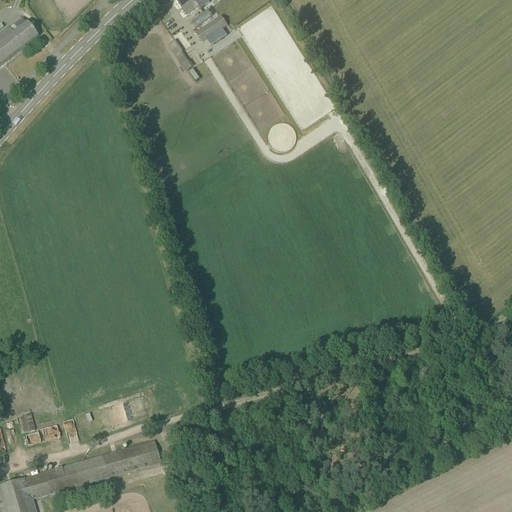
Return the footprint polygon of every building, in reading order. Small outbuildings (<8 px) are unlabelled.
[(174,0),(186,16),(207,0),(174,0)] [(208,22),(210,25),(196,35),(202,44),(223,31),(213,18),(208,22)] [(22,20),(10,29),(8,27),(0,33),(0,67),(37,38),(25,24),(25,25),(22,20)] [(183,71),(189,68),(179,47),(172,50),(183,71)] [(18,418),(22,434),(34,431),(30,415),(18,418)] [(43,429),(35,430),(36,443),(57,440),(54,422),(43,424),(43,429)] [(36,511),(33,501),(161,465),(154,442),(0,486),(0,508),(1,511),(36,511)]
